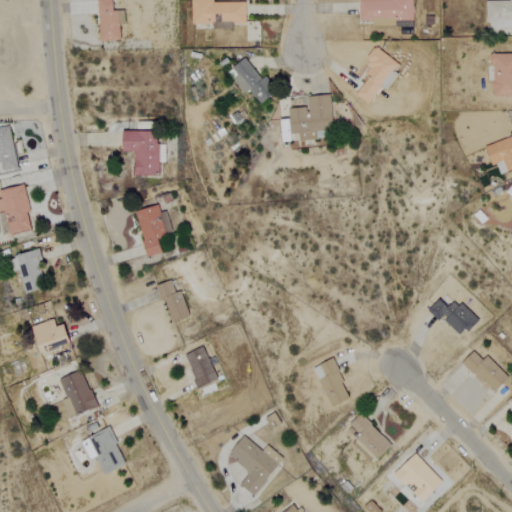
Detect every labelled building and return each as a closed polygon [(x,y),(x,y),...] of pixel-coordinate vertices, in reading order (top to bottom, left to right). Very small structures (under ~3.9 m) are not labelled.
[(98,0),(100,41),(120,41),(120,25),(125,25),(125,10),(114,10),(113,0),(98,0)] [(192,0),(192,24),(214,24),(214,29),(233,29),(233,24),(246,24),(246,3),(213,2),(212,0),(192,0)] [(359,0),(359,21),(373,21),(373,26),(395,26),(395,21),(414,21),(413,0),(359,0)] [(511,27),(511,0),(509,0),(510,1),(486,1),(486,24),(498,23),(498,27),(511,27)] [(398,64),(375,47),(363,63),(370,68),(365,76),(368,78),(356,95),(369,105),(382,87),(387,91),(398,74),(393,71),(398,64)] [(511,54),(493,54),(492,96),(511,96),(511,54)] [(262,80),(245,58),(233,68),(238,76),(233,80),(244,94),(249,91),(260,105),(277,92),(266,77),(262,80)] [(334,130),(331,95),(307,98),(308,108),(289,109),(291,134),(299,134),(300,141),(328,139),(327,131),(334,130)] [(291,142),(290,120),(281,121),(282,142),(291,142)] [(123,152),(135,152),(134,176),(159,176),(159,163),(165,163),(165,145),(156,145),(156,132),(123,131),(123,152)] [(511,136),(485,147),(493,167),(497,165),(501,175),(511,170),(511,136)] [(32,231),(24,185),(0,189),(0,212),(5,212),(8,235),(32,231)] [(146,257),(161,254),(158,238),(171,235),(165,208),(137,214),(146,257)] [(45,290),(38,250),(16,254),(22,293),(45,290)] [(189,318),(181,291),(175,293),(171,281),(158,285),(170,324),(189,318)] [(439,321),(442,318),(461,336),(476,320),(455,300),(448,308),(439,299),(428,311),(439,321)] [(64,325),(57,327),(54,319),(33,328),(44,355),(72,343),(64,325)] [(184,356),(198,388),(218,380),(204,347),(184,356)] [(494,394),(509,378),(486,357),(482,361),(472,352),(462,363),(494,394)] [(351,399),(332,359),(313,369),(332,408),(351,399)] [(69,419),(97,407),(82,371),(59,380),(67,399),(62,401),(69,419)] [(351,446),(372,464),(391,443),(359,415),(349,426),(360,435),(351,446)] [(80,441),(89,460),(96,457),(104,475),(125,465),(109,428),(80,441)] [(262,451),(243,437),(229,456),(249,471),(239,485),(256,497),(283,459),(266,446),(262,451)] [(422,503),(443,483),(415,454),(395,474),(413,493),(422,503)]
